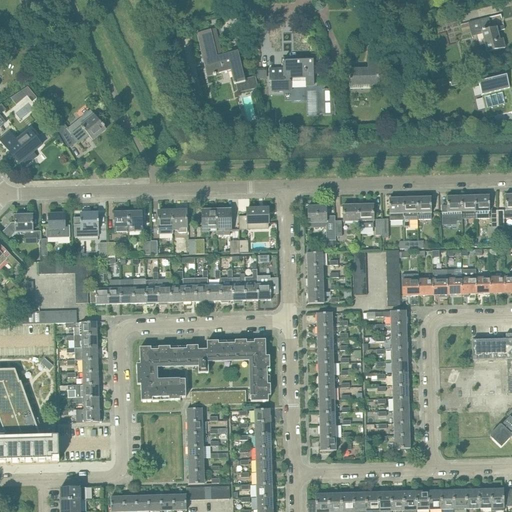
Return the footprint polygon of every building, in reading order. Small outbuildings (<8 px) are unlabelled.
[(43,0),(24,0),(29,10),(45,2),(43,0)] [(491,29),(488,17),(468,23),(471,34),(481,32),(487,53),(505,48),(502,39),(499,40),(497,32),(504,29),(503,26),(491,29)] [(210,30),(197,33),(202,55),(204,54),(207,63),(204,64),(207,77),(216,75),(215,74),(221,73),(220,69),(230,67),(230,71),(234,84),(235,84),(237,92),(257,88),(255,76),(244,79),(237,51),(237,50),(229,52),(230,53),(221,55),(218,41),(215,29),(210,30)] [(341,53),(339,53),(345,78),(361,74),(360,72),(369,70),(370,74),(380,71),(373,42),(363,44),(364,49),(355,51),(354,49),(352,50),(352,48),(340,51),(341,53)] [(80,51),(77,43),(71,46),(75,54),(80,51)] [(291,91),(291,80),(306,80),(306,86),(313,86),(312,60),(282,61),(282,63),(283,63),(283,69),(269,70),(269,81),(270,81),(270,84),(271,84),(272,91),(291,91)] [(511,70),(477,79),(481,95),(483,95),(487,111),(485,111),(487,118),(511,111),(511,70)] [(331,99),(331,89),(323,90),(326,90),(326,91),(328,91),(328,90),(331,90),(331,113),(334,113),(335,115),(335,105),(334,105),(334,99),(331,99)] [(252,94),(240,95),(242,121),(254,120),(252,94)] [(64,126),(58,130),(69,148),(77,143),(79,145),(79,144),(88,136),(92,140),(105,129),(97,119),(90,110),(83,116),(68,128),(65,126),(64,126)] [(0,140),(22,168),(27,163),(36,156),(33,152),(41,145),(29,131),(16,141),(9,133),(0,140)] [(497,211),(497,227),(504,227),(504,219),(511,218),(511,195),(505,195),(505,210),(497,211)] [(461,197),(461,218),(475,218),(475,196),(461,197)] [(475,196),(475,218),(475,219),(489,219),(489,212),(489,196),(475,196)] [(417,198),(417,214),(417,220),(431,220),(431,197),(417,198)] [(447,206),(442,206),(442,223),(442,226),(457,225),(456,222),(461,222),(461,218),(461,197),(447,197),(447,206)] [(403,220),(403,198),(389,199),(389,215),(389,221),(403,220)] [(417,198),(403,198),(403,220),(403,228),(410,228),(410,220),(417,220),(417,214),(417,198)] [(358,222),(358,205),(342,206),(343,223),(358,222)] [(373,205),(358,205),(358,222),(358,228),(373,228),(373,222),(373,205)] [(335,241),(335,237),(335,221),(335,216),(326,217),(326,206),(308,206),(308,208),(305,208),(305,215),(308,215),(308,224),(317,224),(317,228),(325,228),(326,241),(335,241)] [(230,209),(216,210),(216,229),(217,236),(229,236),(229,232),(231,232),(230,209)] [(246,216),(238,217),(239,231),(247,230),(247,229),(268,228),(268,226),(268,209),(246,209),(246,216)] [(216,229),(216,210),(201,210),(202,233),(208,232),(208,230),(216,229)] [(172,211),(158,212),(158,229),(158,235),(173,235),(172,231),(172,211)] [(186,211),(172,211),(172,231),(177,230),(178,234),(187,233),(187,228),(186,211)] [(142,212),(128,213),(128,233),(142,232),(142,212)] [(80,218),(73,218),(74,233),(80,233),(80,232),(98,231),(98,213),(80,214),(80,218)] [(114,233),(128,233),(128,213),(114,213),(114,233)] [(48,229),(47,229),(47,237),(69,237),(70,237),(70,226),(64,226),(64,214),(48,214),(48,229)] [(40,232),(33,233),(32,215),(14,215),(15,223),(11,223),(2,232),(9,239),(14,233),(23,233),(23,244),(36,244),(36,241),(41,241),(41,239),(40,232)] [(204,240),(195,240),(195,254),(195,255),(204,255),(204,240)] [(230,254),(239,254),(239,253),(239,241),(230,241),(230,254)] [(248,241),(239,241),(239,253),(248,253),(248,241)] [(151,255),(151,242),(142,242),(143,255),(151,255)] [(107,256),(107,243),(99,243),(99,257),(107,256)] [(107,243),(107,256),(116,256),(115,243),(107,243)] [(0,263),(5,259),(14,268),(19,264),(0,245),(0,263)] [(306,253),(307,267),(323,266),(322,253),(313,253),(306,253)] [(86,261),(80,262),(81,274),(75,274),(75,280),(87,280),(86,261)] [(68,274),(75,274),(81,274),(80,262),(68,262),(68,274)] [(307,279),(323,279),(323,266),(307,267),(307,279)] [(245,301),(258,301),(257,270),(252,270),(252,277),(245,278),(245,301)] [(440,270),(432,271),(433,296),(439,296),(439,298),(447,297),(447,295),(448,295),(447,277),(447,271),(447,270),(440,270)] [(454,270),(447,271),(447,277),(448,295),(462,295),(461,277),(454,277),(454,270)] [(476,270),(461,270),(461,277),(462,295),(464,295),(464,298),(469,298),(469,295),(476,294),(476,277),(476,270)] [(208,302),(207,286),(207,271),(202,271),(202,279),(195,279),(196,303),(208,302)] [(418,278),(419,296),(433,296),(432,271),(432,278),(424,278),(424,280),(419,280),(418,278)] [(240,278),(232,279),(233,301),(233,304),(241,304),(241,301),(245,301),(245,278),(244,274),(240,274),(240,278)] [(270,276),(257,277),(258,301),(271,300),(270,294),(278,294),(278,278),(270,279),(270,276)] [(490,294),(490,276),(476,277),(476,294),(490,294)] [(496,276),(490,276),(490,294),(505,294),(504,276),(496,276)] [(419,296),(418,278),(402,279),(403,297),(419,296)] [(183,287),(183,303),(196,303),(195,279),(182,280),(183,287)] [(227,279),(220,279),(220,286),(220,304),(228,304),(228,302),(233,301),(232,279),(227,279)] [(307,279),(307,292),(323,291),(323,279),(307,279)] [(109,305),(121,305),(121,289),(120,280),(108,281),(108,282),(108,289),(109,305)] [(121,305),(133,304),(133,288),(133,280),(120,280),(121,289),(121,305)] [(133,304),(146,304),(145,288),(145,281),(145,280),(133,280),(133,288),(133,304)] [(165,281),(158,281),(158,288),(158,304),(159,304),(159,306),(166,305),(166,303),(171,303),(170,287),(170,280),(165,281)] [(11,281),(10,281),(5,287),(8,291),(14,285),(11,281)] [(153,281),(145,281),(145,288),(146,304),(146,306),(154,306),(154,304),(158,304),(158,288),(158,281),(153,281)] [(220,304),(220,286),(207,286),(208,302),(220,302),(220,304)] [(171,303),(183,303),(183,287),(170,287),(171,303)] [(96,305),(109,305),(108,289),(95,290),(96,304),(96,305)] [(323,291),(307,292),(308,304),(324,304),(323,291)] [(22,325),(28,324),(28,313),(34,312),(33,306),(21,307),(22,325)] [(406,311),(390,312),(390,317),(390,325),(406,324),(406,311)] [(40,312),(34,312),(28,313),(28,324),(40,324),(40,312)] [(317,327),(332,326),(332,313),(316,314),(317,327)] [(97,336),(96,322),(76,323),(70,323),(65,323),(65,329),(74,328),(74,336),(97,336)] [(406,324),(390,325),(391,337),(406,337),(406,324)] [(317,339),(332,339),(332,326),(317,327),(317,339)] [(472,341),(472,361),(506,360),(508,395),(511,394),(511,334),(507,335),(507,340),(472,341)] [(74,336),(66,336),(66,341),(74,341),(74,349),(82,348),(97,348),(97,336),(74,336)] [(406,337),(391,337),(391,350),(407,349),(406,337)] [(317,352),(333,351),(332,339),(317,339),(317,352)] [(198,354),(198,347),(139,348),(140,365),(136,365),(137,385),(140,385),(141,402),(180,401),(180,398),(185,398),(185,380),(179,380),(179,383),(154,384),(154,365),(198,364),(198,374),(208,373),(208,360),(252,358),(253,396),(250,396),(250,402),(268,402),(268,396),(270,396),(269,357),(266,357),(265,341),(207,342),(207,353),(198,354)] [(75,361),(82,361),(97,360),(97,348),(82,348),(74,349),(66,349),(66,354),(74,353),(75,361)] [(407,349),(391,350),(392,362),(407,362),(407,349)] [(318,364),(333,364),(333,351),(317,352),(318,364)] [(49,363),(45,359),(40,363),(45,367),(49,363)] [(82,361),(82,373),(98,373),(97,360),(82,361)] [(407,362),(392,362),(392,374),(407,374),(407,362)] [(318,376),(333,376),(333,364),(318,364),(318,376)] [(0,462),(5,462),(5,463),(6,463),(6,462),(18,462),(18,463),(19,463),(19,462),(31,461),(31,462),(32,462),(32,461),(44,461),(44,462),(45,462),(45,461),(58,460),(58,462),(59,462),(59,451),(58,438),(58,437),(44,437),(42,437),(42,436),(38,437),(33,422),(36,421),(36,420),(34,420),(20,382),(19,382),(15,370),(0,370),(0,462)] [(82,373),(83,386),(98,385),(98,373),(82,373)] [(407,374),(392,374),(392,387),(408,386),(407,374)] [(318,389),(334,388),(333,376),(318,376),(318,389)] [(98,385),(83,386),(67,386),(67,391),(75,391),(76,398),(83,398),(98,398),(100,398),(100,390),(98,390),(98,385)] [(408,386),(392,387),(393,399),(408,399),(408,386)] [(319,401),(334,401),(334,388),(318,389),(319,401)] [(246,405),(246,391),(190,392),(191,406),(246,405)] [(83,404),(83,410),(99,410),(101,410),(101,402),(99,402),(98,398),(83,398),(76,398),(67,399),(68,403),(76,403),(76,405),(81,404),(81,403),(83,403),(83,404)] [(408,399),(393,399),(393,412),(408,411),(408,399)] [(319,414),(334,413),(334,401),(319,401),(319,414)] [(511,408),(506,415),(509,417),(501,425),(499,425),(490,435),(490,438),(501,448),(510,438),(511,439),(511,408)] [(202,409),(186,409),(187,422),(202,422),(202,409)] [(83,410),(76,411),(76,415),(76,424),(84,423),(99,423),(101,423),(101,414),(99,415),(99,410),(83,410)] [(254,410),(254,423),(270,423),(269,410),(254,410)] [(408,411),(393,412),(393,424),(409,424),(408,411)] [(319,426),(335,426),(334,413),(319,414),(319,426)] [(187,435),(203,435),(202,422),(187,422),(187,435)] [(270,435),(270,423),(254,423),(255,436),(270,435)] [(409,424),(393,424),(394,437),(409,436),(409,424)] [(320,439),(335,438),(335,426),(319,426),(320,439)] [(187,447),(203,447),(203,435),(187,435),(187,447)] [(270,435),(255,436),(255,448),(271,448),(270,435)] [(409,436),(394,437),(394,450),(410,449),(409,436)] [(335,438),(320,439),(320,452),(335,451),(335,438)] [(203,447),(187,447),(188,460),(203,459),(211,459),(210,454),(210,447),(203,447)] [(271,460),(271,448),(255,448),(255,460),(271,460)] [(188,472),(204,472),(203,459),(188,460),(188,472)] [(271,472),(271,460),(255,460),(256,473),(271,472)] [(188,472),(189,485),(204,485),(204,472),(188,472)] [(272,485),(271,472),(256,473),(256,485),(272,485)] [(272,497),(272,485),(256,485),(257,498),(272,497)] [(80,488),(59,489),(60,501),(80,501),(86,500),(85,488),(80,488)] [(465,491),(466,509),(478,509),(478,490),(465,491)] [(478,490),(478,509),(491,509),(490,490),(478,490)] [(503,490),(490,490),(491,509),(491,511),(504,511),(504,508),(503,490)] [(441,510),(440,491),(428,492),(428,510),(441,510)] [(440,491),(441,510),(453,510),(453,491),(440,491)] [(453,491),(453,510),(466,509),(465,491),(453,491)] [(415,492),(403,493),(403,511),(415,511),(416,511),(415,492)] [(428,510),(428,492),(415,492),(416,511),(428,510)] [(378,511),(378,493),(365,494),(365,511),(378,511)] [(390,493),(378,493),(378,511),(390,511),(391,511),(390,493)] [(403,511),(403,493),(390,493),(391,511),(403,511)] [(340,511),(340,494),(328,495),(328,511),(340,511)] [(353,511),(353,494),(340,494),(340,511),(353,511)] [(365,511),(365,494),(353,494),(353,511),(365,511)] [(173,511),(173,495),(160,496),(161,511),(173,511)] [(187,511),(186,501),(186,495),(173,495),(173,511),(187,511)] [(328,511),(328,495),(315,495),(315,501),(307,501),(307,511),(328,511)] [(148,511),(148,496),(136,497),(136,511),(148,511)] [(155,511),(161,511),(160,496),(148,496),(148,511),(155,511)] [(123,511),(123,497),(110,498),(110,511),(123,511)] [(136,511),(136,497),(123,497),(123,511),(136,511)] [(272,510),(272,497),(257,498),(257,510),(272,510)] [(80,511),(80,501),(60,501),(60,511),(80,511)]
